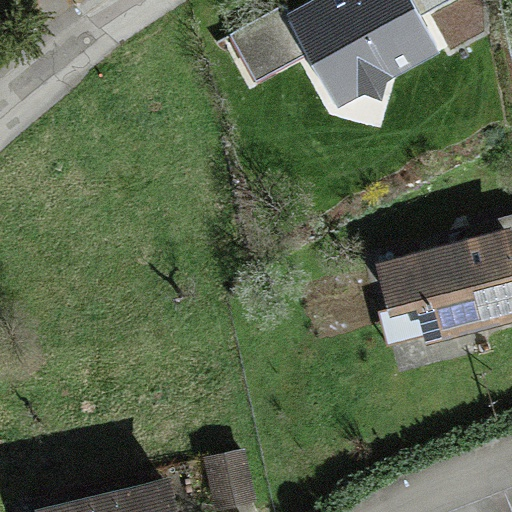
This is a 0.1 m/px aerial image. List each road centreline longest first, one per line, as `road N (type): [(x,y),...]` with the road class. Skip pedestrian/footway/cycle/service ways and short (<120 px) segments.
road 1 (residential): [(133,0),(58,47),(0,102)]
road 2 (residential): [(382,511),(511,457)]
